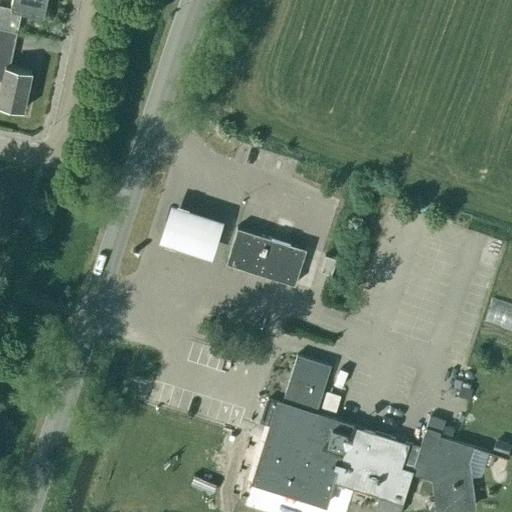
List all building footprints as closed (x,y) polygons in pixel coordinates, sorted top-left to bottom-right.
[(0,27),(17,32),(21,12),(43,16),(46,0),(11,0),(10,8),(0,5),(0,27)] [(9,66),(17,32),(0,27),(0,82),(1,83),(0,88),(0,105),(23,111),(31,71),(9,66)] [(223,220),(169,205),(158,243),(212,258),(223,220)] [(294,284),(306,249),(237,227),(226,263),(294,284)] [(331,275),(336,259),(325,255),(320,271),(331,275)] [(267,400),(260,423),(268,426),(251,483),(324,506),(331,482),(400,503),(397,511),(398,511),(411,471),(439,479),(443,508),(436,509),(436,510),(457,507),(458,510),(472,508),(465,462),(470,447),(509,459),(509,458),(439,436),(441,432),(426,428),(420,447),(315,414),(330,366),(297,355),(281,404),(267,400)] [(492,451),(506,455),(510,445),(495,440),(492,451)]
